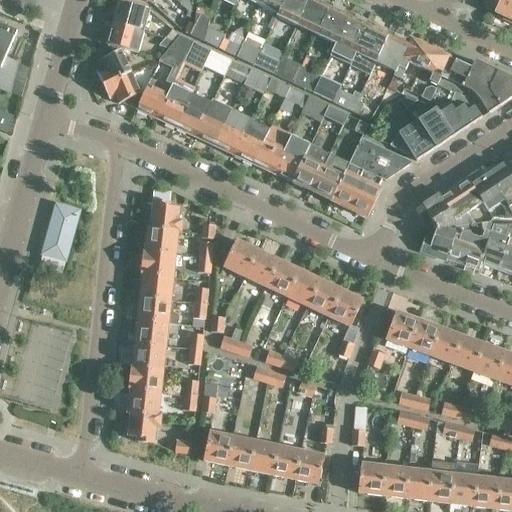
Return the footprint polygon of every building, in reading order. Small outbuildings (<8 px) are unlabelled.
[(174,0),(187,12),(186,17),(189,18),(191,8),(188,0),(174,0)] [(259,0),(258,4),(276,13),(278,10),(282,0),(259,0)] [(282,0),(278,10),(276,13),(275,16),(296,25),(307,0),(282,0)] [(318,0),(318,1),(315,0),(307,0),(296,25),(314,34),(328,6),(326,5),(327,3),(321,0),(318,0)] [(511,0),(502,0),(496,13),(494,13),(494,14),(505,19),(504,21),(511,24),(511,0)] [(112,21),(139,29),(145,8),(118,1),(112,21)] [(334,44),(347,16),(346,15),(347,12),(339,8),(338,11),(328,6),(314,34),(334,44)] [(349,16),(347,16),(334,44),(354,53),(368,25),(358,20),(358,18),(350,14),(349,16)] [(189,34),(196,20),(190,17),(183,31),(189,34)] [(0,65),(1,66),(0,69),(0,88),(11,93),(18,63),(6,58),(17,31),(4,26),(5,22),(0,20),(0,65)] [(202,22),(196,20),(189,34),(195,37),(202,22)] [(132,51),(139,29),(112,21),(106,43),(108,44),(121,48),(132,51)] [(368,25),(354,53),(348,66),(368,75),(374,63),(388,35),(378,30),(379,28),(370,24),(369,25),(368,25)] [(172,30),(164,39),(174,42),(179,37),(172,30)] [(206,44),(213,47),(220,33),(212,30),(206,44)] [(224,52),(233,57),(238,46),(228,42),(223,39),(225,36),(220,33),(213,47),(218,50),(224,52)] [(394,72),(406,44),(398,39),(399,37),(390,33),(389,35),(388,35),(374,63),(394,72)] [(174,42),(168,50),(158,62),(172,69),(164,86),(150,80),(149,83),(148,83),(142,95),(136,107),(156,117),(174,81),(183,63),(193,43),(179,37),(174,42)] [(174,42),(164,39),(158,47),(168,50),(174,42)] [(252,65),(257,55),(260,48),(241,39),(238,46),(233,57),(252,65)] [(419,68),(428,49),(408,40),(406,44),(394,72),(392,76),(400,79),(403,70),(407,63),(419,68)] [(201,72),(203,66),(210,52),(193,43),(183,63),(201,72)] [(103,84),(130,72),(121,51),(121,48),(108,44),(104,58),(99,60),(103,67),(97,70),(103,84)] [(448,59),(428,49),(419,68),(431,74),(427,81),(435,85),(439,77),(448,59)] [(210,52),(203,66),(219,73),(225,59),(210,52)] [(272,75),(278,65),(265,58),(264,59),(257,55),(252,65),(260,69),(272,75)] [(282,57),(278,65),(272,75),(293,85),(301,67),(301,66),(282,57)] [(471,70),(448,59),(439,77),(468,91),(470,92),(478,100),(488,115),(511,99),(511,80),(474,62),(471,70)] [(224,77),(243,85),(250,70),(231,61),(224,77)] [(319,76),(301,67),(293,85),(311,93),(319,76)] [(250,70),(243,85),(243,86),(262,95),(270,80),(250,70)] [(136,107),(142,95),(139,93),(130,72),(103,84),(110,99),(115,96),(119,104),(121,103),(135,110),(136,107)] [(194,91),(174,81),(156,117),(176,127),(191,95),(193,92),(194,91)] [(271,81),(267,88),(283,97),(287,89),(271,81)] [(321,98),(331,103),(337,89),(328,85),(321,98)] [(430,102),(436,90),(431,87),(425,89),(421,98),(430,102)] [(298,108),(302,110),(308,98),(309,97),(304,95),(304,96),(289,89),(284,100),(279,111),(289,115),(294,104),(299,107),(298,108)] [(352,97),(337,89),(331,103),(351,112),(355,102),(359,94),(354,92),(352,97)] [(438,116),(451,139),(481,120),(474,107),(466,99),(454,94),(451,102),(462,106),(453,112),(451,107),(438,116)] [(210,104),(191,95),(176,127),(195,136),(210,104)] [(407,96),(399,101),(405,108),(415,100),(407,96)] [(308,98),(302,110),(301,113),(321,123),(323,117),(328,107),(308,98)] [(225,120),(227,121),(231,111),(212,102),(211,104),(210,104),(195,136),(214,145),(225,120)] [(355,102),(351,112),(358,116),(362,106),(355,102)] [(348,116),(328,107),(323,117),(342,127),(348,116)] [(451,139),(438,116),(435,111),(417,123),(434,150),(451,139)] [(233,154),(245,129),(227,121),(225,120),(214,145),(233,154)] [(252,163),(268,130),(257,125),(258,123),(253,120),(252,123),(249,122),(245,130),(245,129),(233,154),(252,163)] [(359,140),(366,126),(357,122),(350,136),(359,140)] [(416,162),(434,150),(417,123),(398,135),(399,136),(389,147),(407,156),(410,153),(416,162)] [(268,130),(252,163),(272,173),(288,139),(268,130)] [(291,182),(309,146),(290,137),(289,139),(288,139),(272,173),(291,182)] [(355,147),(347,163),(329,200),(364,217),(378,189),(376,188),(380,179),(384,181),(402,170),(412,164),(359,140),(355,147)] [(309,146),(291,182),(311,191),(328,155),(309,146)] [(347,163),(328,155),(311,191),(329,200),(347,163)] [(511,155),(500,163),(511,180),(511,155)] [(511,180),(500,163),(485,174),(511,215),(511,180)] [(511,215),(485,174),(469,184),(475,194),(482,204),(486,210),(487,212),(500,205),(504,211),(504,212),(504,220),(511,219),(511,215)] [(465,178),(436,196),(447,213),(451,210),(456,217),(442,226),(467,224),(466,214),(482,204),(475,194),(469,184),(465,178)] [(147,231),(175,235),(179,235),(180,224),(177,224),(178,212),(168,210),(170,193),(155,191),(153,203),(150,231),(147,231)] [(447,213),(436,196),(435,194),(413,209),(420,220),(427,216),(435,227),(442,226),(456,217),(451,210),(447,213)] [(55,205),(41,255),(65,262),(79,212),(55,205)] [(443,262),(444,259),(451,240),(455,242),(458,233),(468,232),(467,224),(442,226),(435,227),(429,242),(421,239),(416,252),(443,262)] [(491,225),(488,233),(478,262),(495,269),(511,225),(491,225)] [(511,274),(511,225),(495,269),(511,274)] [(213,242),(215,228),(203,227),(201,241),(213,242)] [(175,235),(147,231),(145,254),(142,253),(142,254),(173,257),(175,235)] [(458,233),(455,242),(451,240),(444,259),(475,270),(477,262),(478,262),(488,233),(483,231),(480,241),(470,237),(468,232),(458,233)] [(244,279),(257,252),(236,242),(223,269),(244,279)] [(199,260),(211,262),(213,246),(201,245),(199,260)] [(265,289),(278,262),(257,252),(244,279),(265,289)] [(173,257),(142,254),(139,277),(142,277),(170,279),(173,257)] [(209,276),(211,262),(199,260),(197,275),(209,276)] [(286,299),(299,272),(278,262),(265,289),(286,299)] [(320,282),(299,272),(286,299),(308,309),(320,282)] [(168,303),(170,279),(142,277),(140,300),(168,303)] [(341,292),(320,282),(308,309),(328,319),(341,292)] [(194,306),(206,307),(207,292),(196,291),(194,306)] [(362,302),(341,292),(328,319),(349,329),(362,302)] [(168,303),(140,300),(137,323),(165,326),(168,303)] [(204,323),(206,307),(194,306),(192,321),(204,323)] [(408,349),(418,321),(396,313),(386,341),(408,349)] [(212,320),(210,335),(222,336),(223,321),(212,320)] [(440,329),(418,321),(408,349),(429,357),(440,329)] [(135,345),(163,349),(165,326),(137,323),(135,345)] [(461,337),(440,329),(429,357),(451,365),(461,337)] [(234,331),(230,343),(238,346),(242,333),(234,331)] [(188,351),(201,353),(203,336),(190,335),(188,351)] [(461,337),(451,365),(473,373),(483,345),(461,337)] [(220,353),(235,357),(238,346),(230,343),(223,341),(220,353)] [(338,357),(349,361),(355,345),(343,341),(338,357)] [(135,345),(133,368),(160,372),(163,349),(135,345)] [(505,354),(483,345),(473,373),(494,381),(505,354)] [(238,346),(235,357),(249,361),(252,350),(238,346)] [(200,367),(201,353),(188,351),(186,365),(200,367)] [(373,352),(368,367),(379,371),(385,356),(373,352)] [(265,366),(281,370),(284,359),(268,354),(265,366)] [(511,356),(505,354),(494,381),(511,387),(511,356)] [(284,359),(281,370),(294,374),(297,363),(284,359)] [(160,372),(133,368),(132,369),(129,369),(127,391),(131,392),(158,394),(160,372)] [(267,386),(271,375),(256,371),(253,382),(267,386)] [(285,379),(271,375),(267,386),(282,390),(285,379)] [(184,397),(196,398),(197,384),(185,383),(184,397)] [(312,399),(316,387),(301,383),(298,395),(312,399)] [(156,417),(158,394),(131,392),(128,414),(156,417)] [(399,406),(411,409),(414,397),(402,394),(399,406)] [(194,415),(196,398),(184,397),(182,413),(194,415)] [(414,397),(411,409),(428,413),(431,401),(414,397)] [(213,417),(215,402),(203,400),(201,416),(213,417)] [(442,416),(457,420),(459,408),(445,404),(442,416)] [(459,408),(457,420),(471,423),(474,412),(459,408)] [(413,429),(416,417),(400,413),(397,425),(413,429)] [(160,417),(156,417),(128,414),(130,415),(128,438),(137,439),(136,444),(153,445),(154,428),(159,428),(160,417)] [(487,427),(501,431),(504,419),(490,415),(487,427)] [(430,420),(416,417),(413,429),(427,432),(430,420)] [(511,420),(504,419),(501,431),(511,433),(511,420)] [(458,440),(461,428),(446,424),(437,422),(435,434),(443,436),(458,440)] [(475,431),(461,428),(458,440),(472,443),(475,431)] [(319,444),(331,445),(333,430),(321,429),(319,444)] [(353,432),(351,447),(363,448),(365,433),(353,432)] [(226,467),(233,438),(209,433),(203,462),(226,467)] [(504,451),(506,439),(492,436),(490,447),(504,451)] [(249,472),(255,442),(233,438),(226,467),(249,472)] [(191,443),(176,441),(174,455),(189,456),(191,443)] [(272,476),(278,447),(255,442),(249,472),(272,476)] [(278,447),(272,476),(294,481),(300,452),(278,447)] [(323,457),(300,452),(294,481),(317,486),(323,457)] [(451,505),(454,476),(455,465),(431,463),(430,473),(431,473),(428,502),(451,505)] [(382,497),(385,468),(362,465),(358,494),(382,497)] [(408,470),(385,468),(382,497),(405,500),(408,470)] [(408,470),(405,500),(428,502),(431,473),(430,473),(408,470)] [(473,508),(477,479),(454,476),(451,505),(473,508)] [(500,481),(477,479),(473,508),(497,511),(500,481)] [(511,511),(511,482),(500,481),(497,511),(511,511)]
